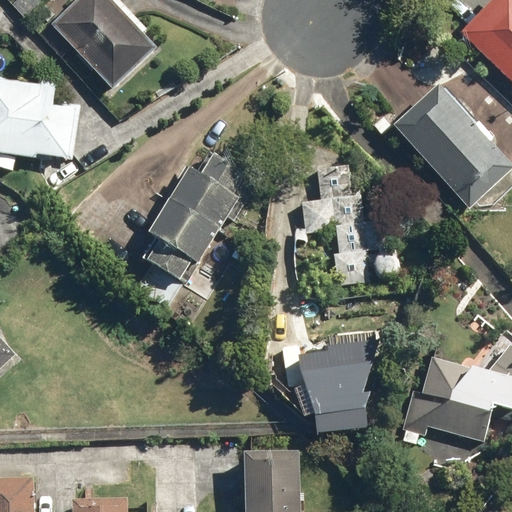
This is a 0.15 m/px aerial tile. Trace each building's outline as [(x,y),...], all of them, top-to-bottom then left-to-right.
[(106,0),(78,0),(49,27),(112,93),(156,52),(106,0)] [(511,0),(493,0),(458,37),(511,87),(511,0)] [(0,79),(0,152),(71,165),(81,107),(55,103),(57,89),(0,79)] [(511,169),(437,86),(390,128),(468,214),(511,174),(511,169)] [(234,198),(248,175),(210,152),(196,174),(188,169),(146,236),(155,242),(142,262),(179,285),(193,263),(198,266),(239,200),(234,198)] [(349,166),(316,170),(320,200),(300,203),(304,235),(335,232),(338,255),(333,255),(337,288),(371,283),(369,269),(373,268),(374,272),(378,278),(386,281),(394,278),(399,272),(398,263),(394,257),(387,255),(386,251),(392,250),(388,220),(364,223),(361,198),(353,199),(349,166)] [(378,346),(378,343),(383,339),(389,330),(389,319),(383,309),(374,304),(363,304),(353,309),(348,319),(348,322),(339,323),(338,319),(332,310),(321,305),(309,306),(300,313),(295,323),(296,335),(302,345),(313,350),(315,349),(317,369),(300,371),(317,431),(367,426),(371,392),(363,393),(378,346)] [(0,341),(0,373),(16,358),(0,341)] [(493,409),(511,414),(511,412),(511,350),(501,342),(475,372),(433,361),(424,396),(412,393),(400,442),(415,446),(417,436),(424,438),(426,431),(483,446),(493,409)] [(367,465),(344,451),(335,467),(358,481),(367,465)] [(300,511),(298,453),(241,455),(243,511),(300,511)] [(34,511),(34,479),(0,479),(0,511),(34,511)] [(127,511),(127,500),(70,501),(70,511),(127,511)]
